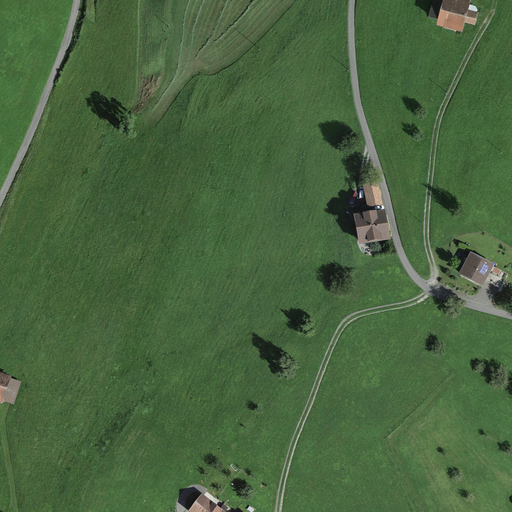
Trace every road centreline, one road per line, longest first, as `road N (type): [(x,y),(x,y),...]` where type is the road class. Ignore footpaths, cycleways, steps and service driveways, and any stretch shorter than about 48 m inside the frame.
road 1 (track): [(429,288),(426,228),(440,113),(495,0)]
road 2 (track): [(277,511),(292,446),(340,328),(358,313),(413,301),(429,288)]
road 3 (unclassified): [(0,199),(77,0)]
